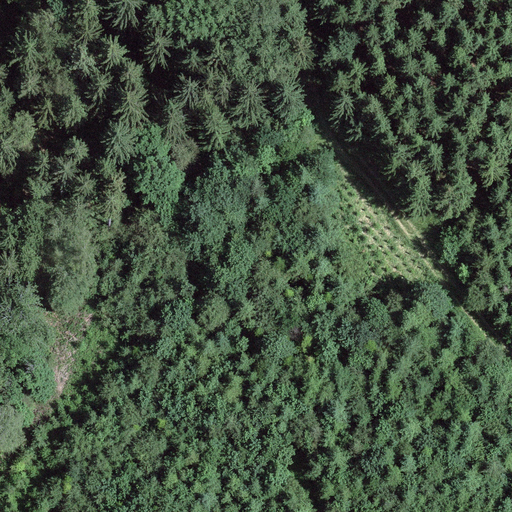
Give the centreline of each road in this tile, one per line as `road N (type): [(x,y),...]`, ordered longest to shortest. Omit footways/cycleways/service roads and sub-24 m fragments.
road 1 (track): [(511,346),(324,117),(319,0)]
road 2 (track): [(324,117),(143,49),(0,59)]
